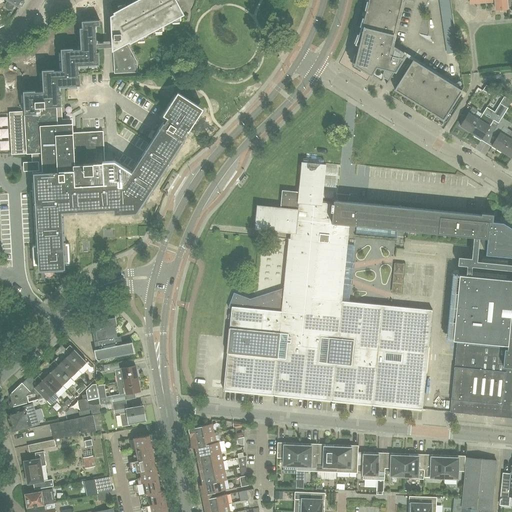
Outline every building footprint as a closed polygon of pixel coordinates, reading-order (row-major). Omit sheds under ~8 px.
[(7,0),(8,0),(5,4),(6,8),(8,9),(12,9),(15,4),(18,6),(20,6),(23,1),(23,0),(7,0)] [(176,0),(138,0),(115,12),(118,18),(112,21),(115,74),(138,73),(137,62),(127,42),(130,41),(131,42),(184,14),(176,0)] [(368,0),(368,2),(367,1),(365,9),(366,9),(364,18),(363,18),(360,26),(361,26),(358,35),(357,34),(355,42),(356,42),(355,44),(359,45),(354,64),(371,75),(376,66),(385,68),(384,74),(390,78),(386,84),(387,84),(405,55),(404,54),(402,57),(389,54),(401,0),(368,0)] [(469,0),(470,4),(495,2),(496,10),(508,9),(507,0),(469,0)] [(10,113),(12,154),(32,152),(33,162),(34,173),(38,246),(33,246),(34,265),(69,263),(68,244),(64,244),(62,212),(139,207),(200,113),(175,96),(165,111),(165,112),(163,115),(167,118),(164,123),(163,122),(156,133),(150,143),(144,152),(125,182),(116,182),(115,161),(104,161),(102,131),(92,132),(92,138),(84,138),(84,133),(72,134),(71,120),(70,120),(62,120),(61,106),(62,106),(62,94),(60,94),(60,87),(81,85),(80,73),(79,73),(78,65),(100,64),(99,52),(97,52),(95,26),(100,25),(100,20),(82,21),(82,27),(80,28),(81,49),(73,50),(73,48),(61,49),(62,70),(54,70),(54,69),(42,70),(43,91),(36,92),(36,91),(24,91),(25,112),(10,113)] [(462,90),(413,60),(395,89),(394,89),(443,120),(462,90)] [(496,91),(486,85),(482,90),(492,97),(496,91)] [(511,101),(498,92),(494,98),(508,107),(511,101)] [(471,133),(480,119),(474,116),(478,110),(473,107),(469,113),(461,126),(471,133)] [(487,131),(492,134),(502,118),(503,116),(498,113),(495,118),(484,112),(480,119),(471,133),(482,140),(487,131)] [(502,152),(511,137),(511,130),(507,128),(510,123),(502,118),(492,134),(497,137),(492,146),(502,152)] [(511,158),(511,137),(502,152),(511,158)] [(481,215),(348,202),(349,197),(337,195),(337,200),(334,200),(334,203),(322,202),(326,164),(302,162),(299,192),(282,190),(280,208),(257,205),(254,229),(290,232),(289,240),(284,288),(256,297),(250,299),(234,293),(228,308),(231,309),(231,314),(228,314),(228,319),(230,319),(227,354),(223,390),(271,395),(423,410),(423,408),(422,408),(425,373),(426,373),(429,347),(428,346),(431,311),(432,311),(432,310),(345,301),(347,285),(348,282),(348,279),(347,279),(348,269),(349,269),(349,266),(350,262),(349,262),(351,245),(346,244),(348,224),(356,225),(355,233),(396,237),(397,229),(472,236),(470,258),(458,256),(457,264),(467,265),(466,275),(453,274),(446,340),(457,341),(450,412),(511,417),(511,228),(503,222),(493,221),(493,214),(485,213),(481,213),(481,215)] [(403,285),(403,294),(422,296),(422,297),(433,298),(434,288),(423,287),(424,277),(413,276),(413,286),(403,285)] [(117,327),(115,318),(93,322),(96,336),(93,336),(96,350),(94,350),(96,357),(96,358),(97,359),(98,360),(99,360),(100,360),(101,360),(102,360),(135,354),(132,342),(121,345),(117,337),(115,328),(117,327)] [(70,353),(66,357),(79,370),(87,362),(70,345),(66,349),(70,353)] [(79,370),(66,357),(62,361),(58,357),(54,361),(71,378),(79,370)] [(71,378),(54,361),(50,364),(54,369),(50,373),(63,385),(71,378)] [(136,365),(121,368),(119,368),(118,363),(97,367),(99,373),(115,370),(117,382),(138,378),(136,365)] [(63,385),(50,373),(47,376),(42,372),(38,376),(55,393),(63,385)] [(59,397),(55,393),(38,376),(34,379),(39,384),(34,388),(45,398),(51,405),(59,397)] [(124,394),(140,391),(138,378),(117,382),(119,394),(106,397),(99,398),(100,404),(113,402),(125,400),(124,394)] [(26,396),(31,391),(22,383),(21,383),(11,393),(9,395),(11,401),(10,403),(11,407),(13,407),(28,403),(26,396)] [(98,398),(96,384),(92,385),(86,391),(88,398),(88,400),(98,398)] [(104,385),(97,386),(99,398),(106,397),(104,385)] [(88,398),(79,400),(81,410),(89,409),(88,401),(88,400),(88,398)] [(92,415),(101,413),(100,408),(98,398),(88,401),(89,409),(90,410),(91,410),(92,415)] [(127,408),(125,400),(113,402),(115,414),(127,412),(127,414),(121,415),(122,426),(130,425),(130,423),(146,420),(143,406),(127,408)] [(67,406),(64,403),(61,406),(62,407),(57,412),(65,411),(68,407),(67,406)] [(7,413),(13,432),(30,426),(28,418),(33,417),(30,406),(25,408),(24,408),(7,413)] [(101,413),(92,415),(51,424),(54,439),(103,429),(101,413)] [(190,438),(213,434),(211,424),(188,429),(190,438)] [(218,434),(220,441),(232,438),(231,432),(218,434)] [(215,443),(213,434),(190,438),(192,448),(195,448),(195,447),(215,443)] [(152,446),(149,435),(133,438),(136,450),(152,446)] [(92,446),(91,438),(81,440),(83,447),(92,446)] [(55,447),(54,439),(38,443),(39,450),(55,447)] [(220,452),(224,451),(222,442),(218,443),(217,442),(215,443),(195,447),(195,448),(197,457),(220,452)] [(297,464),(298,443),(293,443),(293,446),(285,445),(285,443),(278,443),(277,458),(284,458),(284,465),(297,466),(297,464)] [(317,472),(318,444),(311,444),(311,447),(303,446),(303,444),(298,443),(297,464),(297,466),(297,471),(317,472)] [(337,472),(338,445),(318,444),(317,472),(337,472)] [(357,473),(358,446),(351,446),(351,448),(343,448),(343,445),(338,445),(337,472),(357,473)] [(154,457),(152,446),(136,450),(138,461),(154,457)] [(33,483),(34,489),(54,486),(53,479),(44,481),(41,466),(46,465),(44,451),(35,453),(36,459),(24,461),(28,484),(33,483)] [(222,461),(220,452),(197,457),(199,466),(222,461)] [(385,469),(385,453),(373,453),(373,455),(364,455),(363,480),(377,480),(384,481),(385,469)] [(404,477),(405,454),(400,454),(400,456),(392,456),(392,453),(385,453),(385,469),(391,469),(391,476),(404,477)] [(424,470),(425,455),(405,454),(404,477),(418,477),(418,470),(424,470)] [(444,478),(445,455),(440,455),(440,458),(432,457),(432,455),(425,455),(424,470),(424,477),(444,478)] [(465,472),(465,456),(458,456),(458,458),(450,458),(450,456),(445,455),(444,478),(458,479),(458,471),(465,472)] [(95,466),(93,456),(83,458),(85,468),(95,466)] [(154,457),(138,461),(134,462),(137,473),(140,472),(156,469),(154,457)] [(462,498),(461,508),(460,511),(490,511),(491,510),(492,510),(496,461),(466,458),(462,498)] [(223,471),(222,461),(199,466),(201,475),(223,471)] [(511,465),(511,466),(510,478),(502,477),(501,492),(509,493),(509,496),(511,496),(511,465)] [(143,483),(158,480),(156,469),(140,472),(143,483)] [(203,484),(223,480),(225,480),(223,471),(201,475),(203,484)] [(110,476),(84,481),(87,496),(113,491),(110,476)] [(246,478),(245,476),(239,477),(241,487),(247,485),(246,478)] [(161,491),(158,480),(143,483),(145,495),(148,494),(161,491)] [(225,490),(223,480),(203,484),(199,485),(202,495),(225,490)] [(72,493),(70,484),(56,487),(58,496),(72,493)] [(54,503),(55,503),(52,489),(41,491),(41,492),(25,494),(27,508),(54,503)] [(166,501),(164,490),(161,491),(148,494),(150,505),(166,501)] [(322,509),(323,501),(325,501),(325,493),(310,492),(295,492),(295,499),(302,500),(301,511),(324,511),(325,509),(322,509)] [(226,494),(202,499),(204,509),(228,504),(226,494)] [(436,511),(437,497),(409,496),(408,511),(436,511)] [(253,499),(253,498),(248,500),(250,507),(259,505),(257,499),(253,499)] [(454,498),(452,511),(460,511),(461,508),(462,498),(454,498)] [(168,511),(166,501),(150,505),(151,511),(168,511)]
